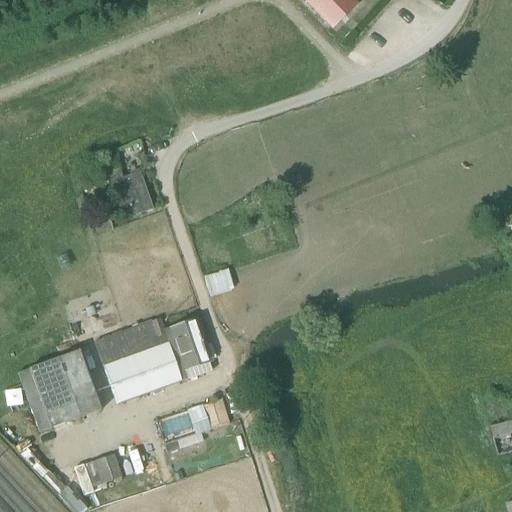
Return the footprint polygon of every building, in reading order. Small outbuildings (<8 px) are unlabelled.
[(301,0),(331,30),(356,5),(351,0),(301,0)] [(109,184),(110,184),(117,181),(122,179),(115,158),(102,163),(109,184)] [(110,184),(115,199),(123,221),(151,211),(139,174),(130,177),(122,179),(117,181),(110,184)] [(500,222),(501,225),(503,233),(511,230),(511,215),(507,216),(508,220),(500,222)] [(92,223),(92,225),(95,234),(112,228),(108,218),(92,223)] [(229,269),(205,275),(211,296),(234,290),(229,269)] [(162,332),(158,322),(158,320),(94,344),(116,406),(180,382),(177,374),(211,363),(196,321),(162,332)] [(77,352),(16,374),(38,435),(79,420),(85,417),(99,412),(77,352)] [(482,404),(492,439),(492,440),(497,457),(511,453),(511,414),(507,397),(482,404)] [(229,425),(221,401),(202,408),(210,432),(229,425)] [(110,479),(111,483),(123,481),(115,446),(98,450),(102,467),(78,472),(81,485),(110,479)] [(64,489),(47,472),(40,479),(57,496),(64,489)] [(81,511),(85,509),(66,488),(64,489),(57,496),(71,511),(81,511)]
